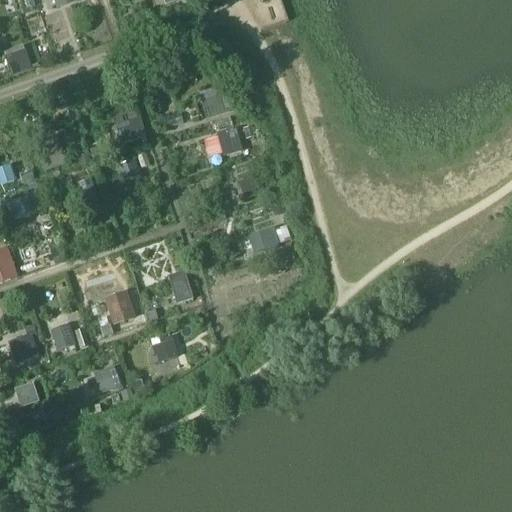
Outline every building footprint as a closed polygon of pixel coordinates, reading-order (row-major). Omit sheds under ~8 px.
[(11,77),(31,71),(25,54),(6,61),(11,77)] [(229,112),(224,97),(202,104),(206,120),(229,112)] [(121,146),(145,139),(140,120),(115,128),(121,146)] [(241,154),(235,131),(215,136),(221,159),(241,154)] [(69,163),(64,148),(43,155),(48,170),(69,163)] [(92,163),(89,156),(80,159),(82,167),(92,163)] [(141,181),(134,162),(115,169),(122,188),(141,181)] [(256,196),(251,181),(237,185),(241,201),(256,196)] [(32,198),(10,206),(15,222),(38,214),(32,198)] [(71,259),(96,251),(88,228),(64,236),(71,259)] [(277,249),(272,233),(271,231),(246,240),(253,257),(277,249)] [(0,263),(0,285),(17,279),(10,260),(0,263)] [(125,271),(99,280),(103,293),(130,284),(125,271)] [(185,282),(171,287),(177,306),(192,302),(185,282)] [(124,295),(103,302),(111,329),(133,322),(124,295)] [(73,348),(69,335),(54,341),(58,353),(73,348)] [(6,352),(12,369),(37,361),(31,343),(6,352)] [(176,361),(171,344),(150,350),(154,367),(176,361)] [(101,395),(120,389),(113,370),(94,376),(101,395)] [(36,406),(31,388),(12,393),(18,412),(36,406)]
